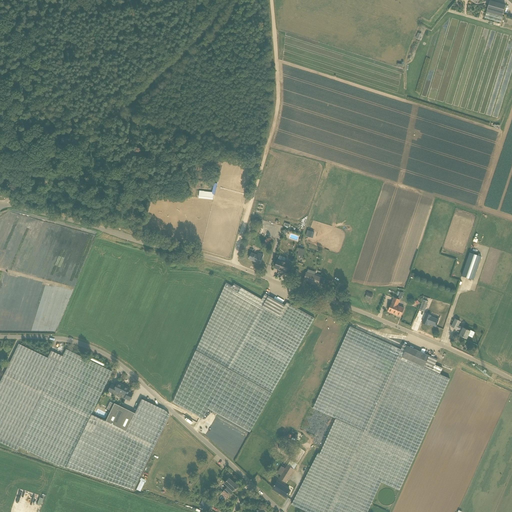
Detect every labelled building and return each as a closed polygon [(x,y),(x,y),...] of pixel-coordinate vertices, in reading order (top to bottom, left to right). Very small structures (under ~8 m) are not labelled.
[(484,18),(500,23),(505,5),(489,1),(484,18)] [(217,184),(214,183),(212,192),(211,195),(199,193),(199,195),(213,197),(214,195),(217,184)] [(297,255),(303,256),(305,249),(299,248),(297,255)] [(251,253),(249,259),(260,263),(263,255),(258,253),(257,256),(251,253)] [(473,280),(481,257),(469,253),(461,276),(473,280)] [(281,271),(286,273),(289,264),(289,263),(278,259),(275,268),(279,270),(280,270),(282,270),(281,271)] [(306,273),(304,280),(318,285),(321,278),(306,273)] [(173,402),(203,419),(209,409),(251,433),(315,319),(287,303),(285,305),(265,294),(262,299),(234,284),(233,286),(226,283),(173,402)] [(391,303),(388,312),(400,317),(404,308),(397,306),(399,300),(394,298),(392,303),(391,303)] [(436,326),(438,320),(432,317),(430,317),(431,316),(426,314),(422,323),(427,325),(428,323),(436,326)] [(455,319),(451,327),(456,329),(457,328),(462,331),(460,335),(466,339),(470,331),(463,328),(458,326),(460,321),(455,319)] [(367,511),(381,482),(400,490),(450,378),(440,374),(442,368),(435,365),(437,359),(403,344),(401,349),(350,326),(313,408),(337,419),(320,455),(317,454),(291,505),(308,511),(367,511)] [(141,399),(134,413),(125,431),(105,422),(106,421),(91,414),(112,372),(66,349),(62,356),(51,351),(47,358),(18,344),(0,381),(0,442),(17,450),(18,447),(64,466),(131,488),(158,437),(169,415),(164,410),(141,399)] [(115,386),(111,384),(107,391),(115,395),(116,396),(117,397),(118,397),(120,397),(121,397),(129,401),(133,393),(127,391),(129,388),(117,382),(115,386)] [(134,413),(114,404),(113,406),(110,404),(107,410),(110,411),(106,421),(105,422),(125,431),(134,413)] [(277,473),(282,476),(280,479),(286,483),(294,469),(288,465),(286,469),(281,466),(277,473)] [(224,490),(220,495),(225,499),(229,495),(237,486),(229,478),(225,483),(228,486),(224,490)] [(288,487),(287,488),(277,482),(273,489),(286,497),(290,490),(291,488),(288,487)] [(204,511),(209,511),(213,503),(209,502),(209,504),(207,503),(204,511)]
